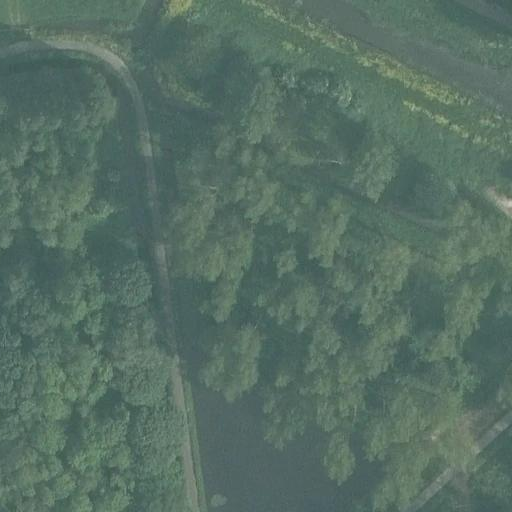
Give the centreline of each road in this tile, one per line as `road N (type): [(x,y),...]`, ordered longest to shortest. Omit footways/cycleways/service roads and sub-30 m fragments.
road 1 (unclassified): [(194,511),(142,125),(124,74),(73,48),(0,56)]
road 2 (track): [(511,388),(470,426),(459,465),(465,511)]
